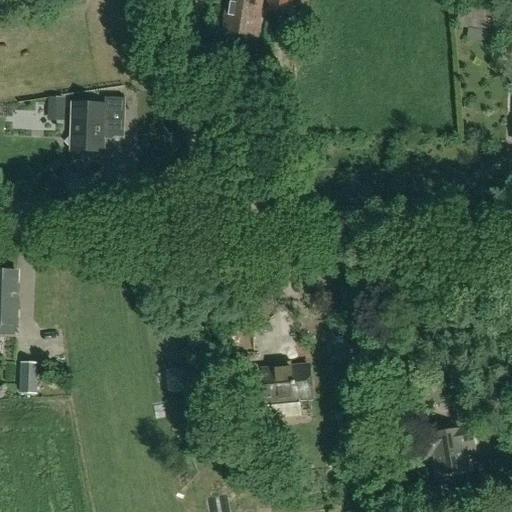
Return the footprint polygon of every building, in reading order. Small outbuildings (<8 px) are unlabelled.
[(228,0),(224,31),(256,36),(261,0),(228,0)] [(269,0),(268,11),(291,16),(293,0),(269,0)] [(504,13),(459,7),(456,27),(488,32),(488,36),(497,37),(497,33),(501,34),(504,13)] [(48,111),(65,111),(66,100),(49,99),(48,111)] [(123,138),(124,138),(125,99),(105,99),(105,105),(72,104),(71,136),(65,142),(71,149),(70,152),(74,152),(77,156),(81,152),(104,153),(105,135),(108,135),(111,132),(111,128),(123,128),(123,138)] [(0,324),(16,326),(17,304),(16,303),(17,273),(0,271),(0,324)] [(236,308),(242,330),(253,327),(248,306),(236,308)] [(342,321),(330,321),(329,330),(341,331),(342,321)] [(230,362),(200,365),(188,366),(188,370),(166,372),(168,392),(232,387),(230,362)] [(36,394),(38,364),(22,364),(21,394),(36,394)] [(383,388),(381,367),(362,369),(364,390),(383,388)] [(262,370),(264,402),(313,400),(311,368),(262,370)] [(416,386),(389,391),(393,411),(420,406),(416,386)] [(230,449),(221,394),(195,399),(205,453),(230,449)] [(420,429),(425,459),(476,450),(471,421),(420,429)]
